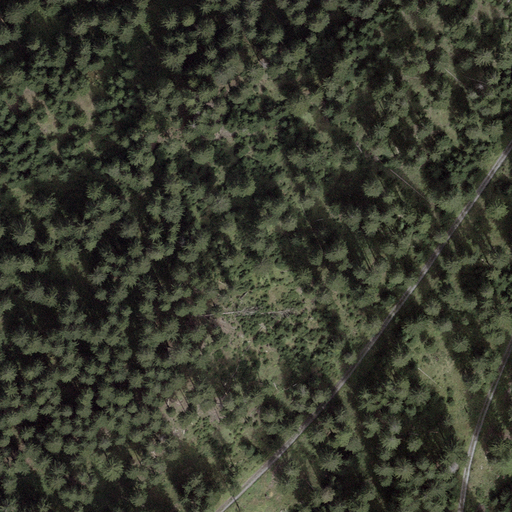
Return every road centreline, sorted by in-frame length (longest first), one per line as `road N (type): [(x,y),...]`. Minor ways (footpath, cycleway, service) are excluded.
road 1 (track): [(511,150),(342,382),(220,511)]
road 2 (track): [(461,511),(480,421),(511,342)]
